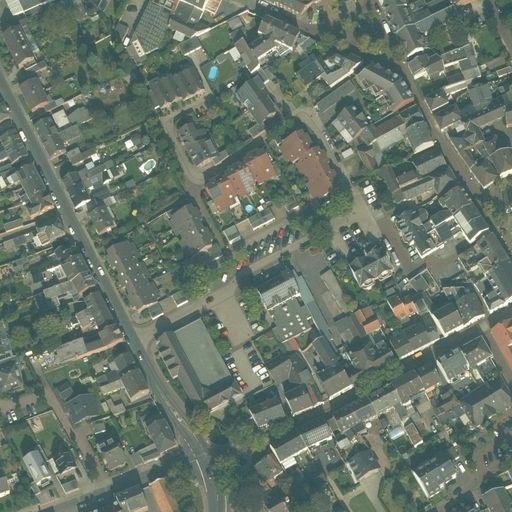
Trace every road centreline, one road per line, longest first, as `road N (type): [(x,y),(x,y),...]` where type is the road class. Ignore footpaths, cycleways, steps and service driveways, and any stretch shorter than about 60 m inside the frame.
road 1 (residential): [(334,227),(363,213),(312,122),(299,113),(201,182),(189,176),(166,127),(211,98)]
road 2 (residential): [(205,456),(347,401),(481,330)]
road 3 (tertiary): [(0,82),(132,340)]
road 4 (residential): [(334,227),(294,218),(247,241),(206,272),(196,309)]
road 5 (residential): [(405,80),(242,0)]
road 6 (residential): [(405,80),(481,204),(511,193)]
road 7 (residential): [(196,309),(244,272),(334,227)]
road 8 (residential): [(106,490),(49,397),(0,406)]
road 9 (tertiary): [(132,340),(205,456)]
